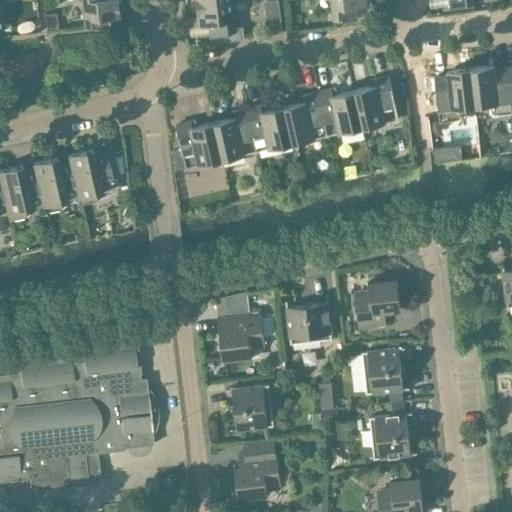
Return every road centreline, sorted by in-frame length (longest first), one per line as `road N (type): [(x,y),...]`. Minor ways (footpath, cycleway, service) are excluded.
road 1 (residential): [(460,511),(444,352),(423,247)]
road 2 (residential): [(423,247),(399,240),(176,291)]
road 3 (residential): [(158,69),(405,34)]
road 4 (residential): [(176,291),(205,511)]
road 5 (residential): [(143,96),(176,291)]
road 6 (residential): [(0,131),(143,96)]
